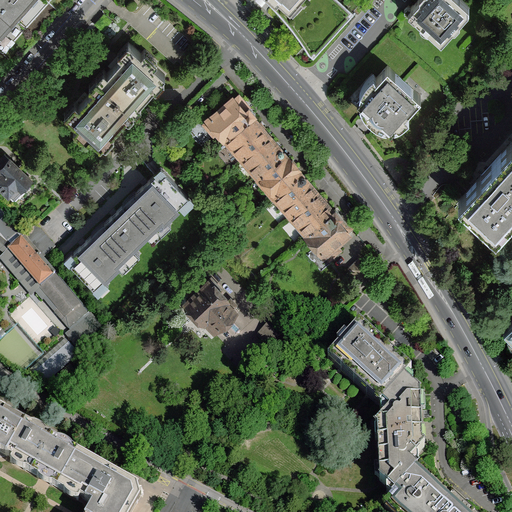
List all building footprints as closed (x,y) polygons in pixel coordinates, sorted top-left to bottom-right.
[(0,0),(0,4),(11,15),(24,0),(0,0)] [(24,0),(11,15),(27,29),(52,0),(24,0)] [(291,0),(289,2),(286,0),(269,0),(269,1),(290,24),(309,52),(314,56),(354,12),(343,2),(340,0),(291,0)] [(469,4),(464,0),(417,0),(411,7),(409,6),(405,10),(406,13),(407,14),(410,14),(412,13),(438,37),(437,39),(438,42),(440,43),(442,44),(444,43),(445,41),(446,39),(445,37),(453,27),(456,27),(460,22),(460,19),(469,9),(469,4)] [(0,4),(0,27),(11,15),(0,4)] [(0,58),(27,29),(11,15),(0,27),(0,58)] [(117,63),(101,81),(133,110),(142,101),(155,86),(166,74),(133,45),(117,63)] [(496,66),(477,56),(469,70),(488,80),(496,66)] [(422,96),(388,65),(357,99),(368,108),(381,120),(391,129),(422,96)] [(133,110),(101,81),(84,100),(81,103),(69,117),(101,146),(133,110)] [(256,114),(240,95),(234,100),(233,98),(210,119),(227,138),(253,116),(256,114)] [(269,135),(253,116),(227,138),(243,157),(269,135)] [(285,154),(269,135),(243,157),(259,176),(285,154)] [(496,228),(511,210),(511,147),(471,193),(465,198),(496,228)] [(0,159),(0,167),(2,169),(11,159),(6,154),(0,159)] [(301,173),(285,154),(259,176),(275,195),(301,173)] [(31,178),(11,159),(2,169),(0,167),(0,184),(9,194),(18,185),(21,188),(31,178)] [(188,197),(163,171),(69,260),(94,286),(188,197)] [(317,192),(301,173),(275,195),(292,214),(317,192)] [(333,211),(317,192),(292,214),(308,233),(333,211)] [(337,209),(333,211),(308,233),(325,253),(348,234),(347,232),(353,227),(337,209)] [(25,235),(25,236),(44,258),(56,247),(36,224),(25,235)] [(25,236),(9,250),(22,265),(35,280),(40,286),(56,272),(44,258),(25,236)] [(371,268),(360,258),(349,268),(360,279),(371,268)] [(31,284),(35,280),(22,265),(18,269),(31,284)] [(252,280),(256,276),(251,271),(247,275),(252,280)] [(86,313),(55,277),(42,288),(60,310),(56,313),(69,328),(86,313)] [(227,299),(218,290),(221,287),(212,278),(200,289),(191,297),(187,302),(215,331),(236,310),(226,300),(227,299)] [(191,297),(200,289),(199,288),(195,288),(190,292),(190,296),(191,297)] [(91,315),(67,335),(85,357),(104,331),(91,315)] [(285,330),(275,320),(261,333),(271,344),(285,330)] [(380,408),(383,405),(405,380),(412,372),(360,325),(328,361),(380,408)] [(399,436),(419,434),(422,434),(420,394),(405,380),(383,405),(390,411),(376,428),(379,431),(381,430),(381,441),(399,440),(399,436)] [(0,453),(1,452),(7,456),(26,423),(0,407),(0,453)] [(13,459),(34,471),(53,438),(26,423),(7,456),(13,459)] [(399,436),(399,440),(381,441),(378,441),(380,481),(396,495),(418,470),(410,464),(425,448),(421,444),(419,445),(419,434),(399,436)] [(34,471),(60,486),(79,453),(53,438),(34,471)] [(133,511),(142,496),(140,495),(138,488),(139,487),(79,453),(60,486),(81,498),(93,505),(89,511),(133,511)] [(79,501),(81,498),(60,486),(34,471),(13,459),(11,462),(14,466),(20,470),(26,471),(37,477),(40,481),(44,483),(46,485),(52,486),(64,493),(69,498),(74,500),(79,501)] [(441,511),(452,501),(418,470),(396,495),(387,504),(396,511),(441,511)] [(464,511),(452,501),(441,511),(464,511)]
